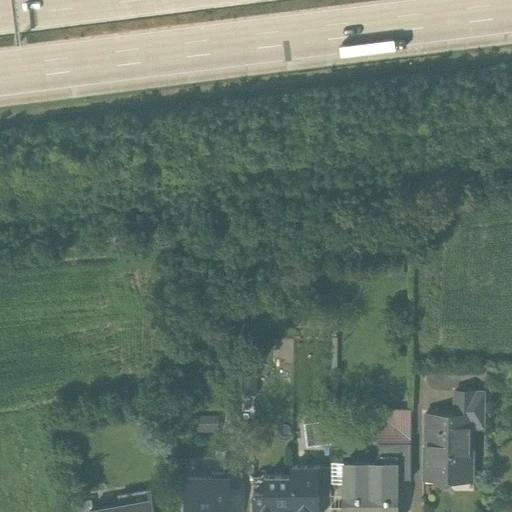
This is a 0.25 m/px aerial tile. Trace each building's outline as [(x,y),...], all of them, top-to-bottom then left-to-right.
[(256,378),(244,378),(244,395),(256,395),(256,378)] [(486,393),(455,392),(455,414),(472,415),(472,428),(485,429),(486,393)] [(379,463),(343,463),(343,509),(343,511),(398,511),(399,480),(399,446),(411,446),(411,410),(379,410),(379,463)] [(455,414),(425,414),(425,430),(428,430),(427,454),(424,454),(423,476),(438,476),(437,479),(443,484),(448,484),(454,479),(454,473),(473,473),(474,445),(472,445),(472,428),(472,415),(455,414)] [(218,416),(195,416),(195,433),(218,433),(218,416)] [(331,445),(330,422),(305,425),(307,448),(331,445)] [(411,446),(399,446),(399,480),(411,480),(411,446)] [(229,474),(229,489),(241,489),(242,461),(224,461),(224,474),(229,474)] [(293,477),(292,511),(318,511),(319,467),(293,467),(293,477)] [(228,511),(229,489),(229,474),(224,474),(211,474),(211,479),(187,479),(186,511),(228,511)] [(292,511),(293,477),(266,477),(266,492),(254,492),(253,511),(292,511)] [(105,511),(154,511),(151,490),(149,490),(150,492),(125,497),(127,508),(105,511)] [(92,511),(91,501),(70,504),(72,511),(92,511)]
